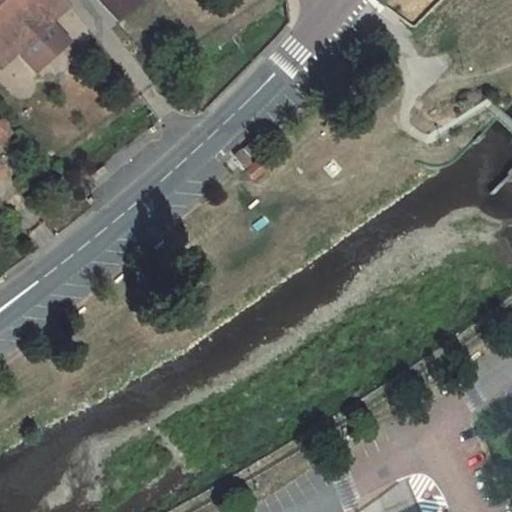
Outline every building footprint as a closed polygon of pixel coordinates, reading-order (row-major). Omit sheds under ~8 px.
[(0,0),(0,52),(13,41),(21,49),(45,28),(37,19),(58,0),(0,0)] [(58,0),(37,19),(45,28),(49,24),(68,7),(61,0),(58,0)] [(67,43),(49,24),(45,28),(21,49),(17,53),(34,72),(67,43)] [(13,41),(0,52),(0,68),(17,53),(21,49),(13,41)] [(239,152),(233,157),(244,170),(250,166),(239,152)]
